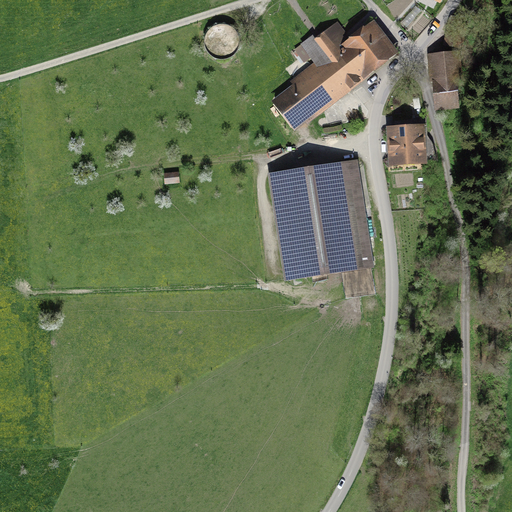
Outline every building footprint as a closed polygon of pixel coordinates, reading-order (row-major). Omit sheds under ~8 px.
[(465,21),(451,18),(446,43),(460,46),(465,21)] [(314,54),(323,65),(275,102),(293,126),(341,89),(346,85),(347,87),(348,87),(350,85),(348,83),(365,71),(366,72),(391,53),(390,51),(372,27),(348,45),(340,36),(343,33),(336,24),(333,26),(314,41),(312,38),(307,42),(306,42),(294,51),(295,51),(297,54),(303,62),(314,54)] [(455,56),(433,58),(437,105),(456,103),(454,81),(457,81),(455,56)] [(412,121),(393,122),(396,163),(421,162),(436,161),(433,145),(420,145),(420,139),(424,139),(427,136),(425,116),(418,116),(412,116),(412,121)] [(355,162),(271,175),(287,278),(371,265),(355,162)] [(165,175),(166,183),(178,182),(177,173),(165,175)]
